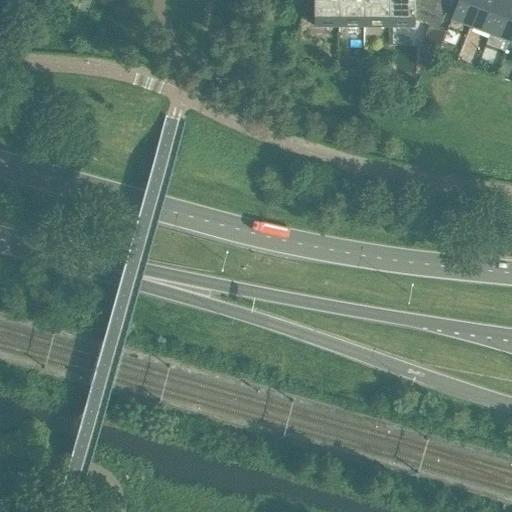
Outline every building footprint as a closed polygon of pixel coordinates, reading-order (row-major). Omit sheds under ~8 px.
[(84,15),(89,0),(80,0),(76,12),(84,15)] [(337,26),(336,0),(312,0),(313,0),(307,1),(301,18),(313,22),(313,26),(317,26),(337,26)] [(361,27),(361,0),(336,0),(337,26),(361,27)] [(385,27),(385,0),(361,0),(361,27),(366,27),(375,26),(385,27)] [(422,0),(387,0),(388,26),(414,26),(413,9),(418,9),(418,10),(422,0)] [(422,0),(418,10),(430,14),(435,0),(422,0)] [(442,18),(448,0),(435,0),(430,14),(442,18)] [(471,26),(480,0),(457,0),(450,19),(471,26)] [(489,33),(501,0),(480,0),(471,26),(489,33)] [(507,40),(511,28),(511,0),(501,0),(489,33),(507,40)]
